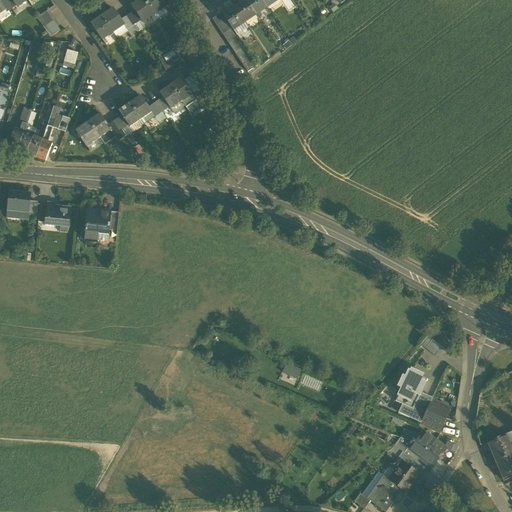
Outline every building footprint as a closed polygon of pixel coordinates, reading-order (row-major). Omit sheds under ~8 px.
[(6,13),(12,9),(5,0),(4,0),(0,3),(5,10),(5,11),(6,13)] [(12,0),(5,0),(12,9),(17,6),(12,0)] [(150,17),(154,14),(144,0),(141,0),(133,6),(136,10),(142,20),(143,21),(150,17)] [(159,0),(144,0),(154,14),(165,7),(159,0)] [(244,0),(234,7),(223,14),(226,19),(229,24),(232,28),(233,30),(238,27),(237,25),(243,20),(245,23),(249,19),(248,17),(254,13),(256,15),(260,12),(259,10),(265,6),(267,8),(272,5),(270,3),(274,0),(244,0)] [(333,13),(338,9),(334,4),(329,8),(333,13)] [(165,7),(154,14),(158,20),(169,13),(165,7)] [(113,10),(102,17),(113,32),(113,33),(124,26),(121,21),(113,10)] [(136,10),(131,14),(126,17),(121,21),(127,30),(132,27),(135,25),(137,23),(142,20),(136,10)] [(5,11),(0,13),(0,21),(8,16),(6,13),(5,11)] [(37,18),(40,23),(50,16),(47,11),(39,16),(37,18)] [(212,19),(216,25),(226,19),(223,14),(222,13),(212,19)] [(53,21),(50,16),(40,23),(44,28),(53,21)] [(102,40),(113,32),(102,17),(92,24),(102,40)] [(216,25),(220,30),(229,24),(226,19),(216,25)] [(135,25),(139,32),(147,27),(143,21),(142,20),(137,23),(135,25)] [(57,26),(53,21),(44,28),(47,33),(57,26)] [(249,28),(245,23),(238,27),(233,30),(235,33),(237,36),(249,28)] [(220,30),(223,34),(232,28),(229,24),(220,30)] [(132,27),(127,30),(128,32),(132,37),(139,32),(135,25),(132,27)] [(60,31),(57,26),(47,33),(50,38),(60,31)] [(124,26),(113,33),(117,39),(128,32),(127,30),(124,26)] [(223,34),(226,39),(235,33),(233,30),(232,28),(223,34)] [(226,39),(229,44),(238,38),(237,36),(235,33),(226,39)] [(229,44),(232,49),(241,42),(238,38),(229,44)] [(286,51),(292,46),(288,41),(282,46),(286,51)] [(232,49),(235,53),(244,47),(241,42),(232,49)] [(235,53),(238,58),(248,52),(244,47),(235,53)] [(172,50),(162,56),(166,62),(176,56),(172,50)] [(64,62),(75,65),(78,54),(67,51),(64,62)] [(238,58),(241,63),(251,56),(248,52),(238,58)] [(45,67),(51,69),(54,57),(49,55),(45,67)] [(241,63),(244,67),(254,61),(251,56),(241,63)] [(257,66),(254,61),(244,67),(248,72),(257,66)] [(163,67),(167,73),(175,70),(172,65),(169,67),(168,65),(167,66),(166,65),(163,67)] [(184,81),(192,94),(201,88),(197,82),(199,81),(196,73),(184,81)] [(171,86),(181,101),(192,94),(184,81),(182,78),(171,86)] [(9,87),(2,84),(0,89),(0,90),(7,93),(9,87)] [(171,109),(175,115),(184,109),(183,108),(179,103),(181,101),(171,86),(160,93),(163,98),(170,107),(171,109)] [(149,91),(145,95),(151,103),(156,99),(149,91)] [(192,94),(181,101),(185,106),(186,108),(197,100),(192,94)] [(141,97),(130,104),(140,120),(151,112),(148,108),(141,97)] [(163,98),(158,101),(165,111),(170,107),(163,98)] [(162,112),(165,111),(158,101),(153,104),(160,114),(162,112)] [(130,127),(140,120),(130,104),(119,111),(122,116),(129,125),(130,127)] [(155,117),(160,114),(153,104),(148,108),(151,112),(155,117)] [(51,114),(59,116),(61,109),(53,106),(51,114)] [(23,123),(27,125),(29,117),(31,112),(31,111),(24,109),(20,123),(23,124),(23,123)] [(144,125),(155,117),(151,112),(140,120),(144,125)] [(160,114),(155,117),(159,124),(167,119),(162,112),(160,114)] [(53,129),(65,133),(70,120),(59,116),(51,114),(48,125),(47,127),(48,127),(53,128),(53,129)] [(100,115),(89,122),(100,138),(110,130),(107,126),(100,115)] [(122,116),(117,119),(124,129),(129,125),(122,116)] [(117,119),(112,123),(119,132),(121,131),(124,129),(117,119)] [(126,137),(144,125),(140,120),(130,127),(129,125),(124,129),(121,131),(126,137)] [(86,147),(100,138),(89,122),(76,131),(86,147)] [(8,146),(17,150),(26,129),(27,126),(27,125),(23,123),(23,124),(21,129),(22,130),(21,132),(15,129),(8,146)] [(114,136),(119,132),(112,123),(107,126),(110,130),(114,136)] [(27,153),(36,157),(43,141),(48,127),(47,127),(43,125),(41,132),(38,139),(33,137),(27,153)] [(17,150),(27,153),(33,137),(29,135),(32,128),(27,126),(26,129),(17,150)] [(53,128),(48,127),(43,141),(36,157),(45,161),(52,145),(48,143),(53,129),(53,128)] [(105,145),(116,138),(114,136),(110,130),(100,138),(104,144),(105,145)] [(119,132),(114,136),(116,138),(118,142),(126,137),(121,131),(119,132)] [(100,138),(86,147),(91,153),(104,144),(100,138)] [(139,146),(135,148),(140,157),(145,154),(139,146)] [(182,150),(178,156),(186,161),(190,154),(182,150)] [(7,219),(20,220),(20,213),(28,213),(29,213),(30,202),(31,194),(10,192),(7,219)] [(29,217),(36,217),(38,203),(30,202),(29,213),(28,213),(28,217),(29,217)] [(48,203),(48,206),(47,214),(54,215),(55,207),(55,204),(48,203)] [(46,224),(47,214),(48,206),(40,205),(38,223),(46,224)] [(60,233),(67,234),(68,229),(70,208),(55,207),(54,215),(47,214),(46,224),(45,226),(46,226),(46,224),(60,226),(60,228),(60,233)] [(84,241),(98,242),(98,235),(109,236),(110,225),(111,212),(87,210),(84,241)] [(110,225),(118,226),(119,213),(111,212),(110,225)] [(20,213),(20,220),(28,221),(29,217),(28,217),(28,213),(20,213)] [(98,235),(98,242),(108,243),(109,236),(98,235)] [(428,336),(424,341),(438,352),(442,348),(428,336)] [(434,357),(438,352),(424,341),(420,345),(434,357)] [(301,372),(286,365),(282,375),(297,381),(301,372)] [(398,396),(410,402),(414,393),(420,396),(421,393),(427,380),(422,377),(422,375),(411,370),(410,372),(409,371),(405,378),(403,377),(398,387),(402,388),(398,396)] [(420,396),(414,393),(410,402),(398,396),(395,402),(402,405),(398,413),(409,418),(420,396)] [(432,398),(421,393),(420,396),(409,418),(421,424),(432,398)] [(424,418),(442,427),(450,409),(432,401),(424,418)] [(393,418),(391,422),(402,428),(404,423),(393,418)] [(421,424),(439,432),(442,427),(424,418),(421,424)] [(352,426),(346,435),(350,438),(356,429),(352,426)] [(418,443),(419,444),(422,440),(418,438),(420,436),(403,430),(401,437),(417,443),(418,443)] [(419,444),(428,451),(436,440),(423,431),(420,436),(418,438),(422,440),(419,444)] [(487,442),(503,481),(511,477),(511,448),(511,449),(506,435),(487,442)] [(408,448),(412,451),(418,443),(400,438),(398,441),(408,448)] [(445,447),(436,440),(428,451),(436,457),(439,453),(442,455),(447,449),(445,447)] [(402,452),(404,453),(408,448),(398,441),(395,446),(402,452)] [(447,449),(451,452),(454,445),(447,442),(445,447),(447,449)] [(418,443),(412,451),(412,452),(432,467),(438,459),(436,457),(428,451),(419,444),(418,443)] [(411,468),(415,461),(404,453),(402,452),(398,458),(403,462),(411,468)] [(411,468),(420,474),(424,468),(415,461),(411,468)] [(396,471),(389,481),(402,490),(406,493),(420,474),(411,468),(403,462),(396,471)] [(383,476),(389,481),(396,471),(390,466),(382,476),(383,476)] [(367,499),(383,476),(382,476),(378,473),(362,495),(367,499)] [(384,511),(385,511),(402,490),(389,481),(383,476),(367,499),(370,501),(384,511)] [(354,502),(364,509),(370,501),(367,499),(362,495),(360,494),(354,502)]
